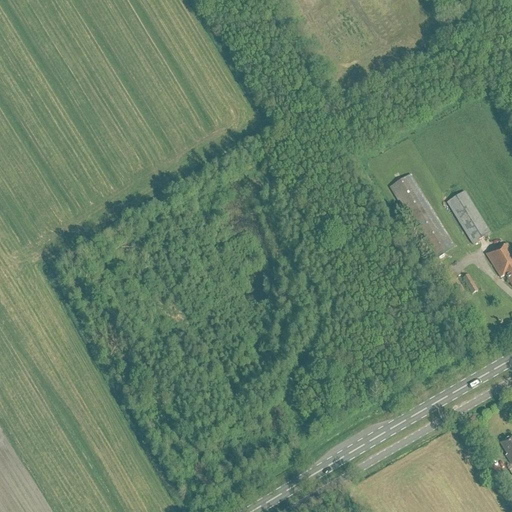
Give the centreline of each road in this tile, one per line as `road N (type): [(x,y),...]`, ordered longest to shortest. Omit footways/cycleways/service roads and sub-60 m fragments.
road 1 (primary): [(252,511),(511,360)]
road 2 (unclassified): [(288,511),(511,382)]
